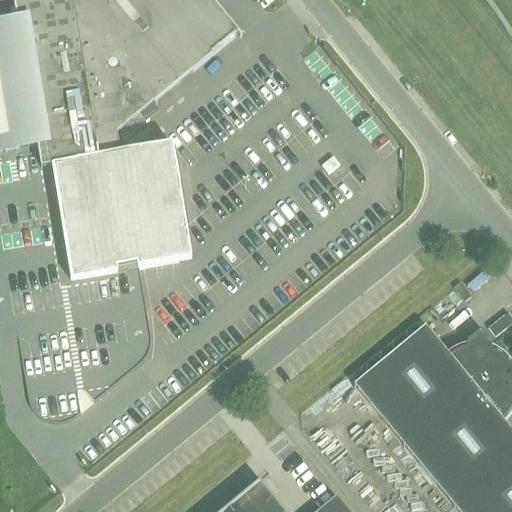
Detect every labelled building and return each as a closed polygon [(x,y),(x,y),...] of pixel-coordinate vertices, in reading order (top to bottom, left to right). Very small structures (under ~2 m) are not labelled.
[(127,279),(138,277),(137,270),(191,261),(172,146),(120,155),(117,133),(139,114),(143,118),(146,116),(142,112),(152,103),(156,108),(167,122),(193,100),(205,90),(231,121),(278,82),(211,0),(0,0),(0,150),(4,150),(3,156),(15,157),(16,148),(37,145),(41,169),(53,167),(72,281),(126,272),(127,279)] [(322,167),(328,175),(339,166),(333,158),(322,167)] [(404,448),(507,363),(506,361),(503,359),(501,357),(499,356),(495,353),(493,352),(490,351),(492,345),(481,331),(467,343),(468,349),(465,350),(462,350),(458,352),(453,354),(450,357),(425,328),(354,387),(404,448)] [(453,507),(511,458),(511,432),(502,420),(504,419),(505,417),(508,414),(509,412),(511,409),(511,407),(511,370),(510,368),(509,365),(507,363),(404,448),(453,507)] [(148,405),(155,413),(156,414),(164,408),(164,407),(163,407),(156,398),(148,405)] [(457,511),(511,511),(511,458),(453,507),(457,511)] [(283,511),(259,483),(224,511),(283,511)]
